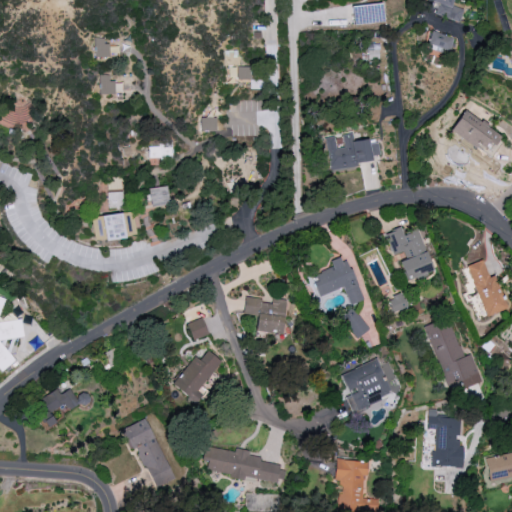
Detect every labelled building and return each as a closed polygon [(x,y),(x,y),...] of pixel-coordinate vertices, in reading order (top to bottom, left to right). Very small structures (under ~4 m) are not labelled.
[(460,21),(463,9),(452,6),(453,0),(429,0),(438,2),(435,15),(460,21)] [(454,38),(431,31),(426,48),(448,56),(454,38)] [(95,57),(108,57),(107,38),(94,38),(95,57)] [(251,79),(250,67),(237,67),(237,80),(251,79)] [(500,135),(464,110),(450,130),(486,155),(500,135)] [(201,131),(215,131),(215,118),(200,118),(201,131)] [(328,169),(372,163),(369,139),(354,141),(353,133),(342,135),(343,147),(336,148),(334,135),(324,137),(328,169)] [(150,206),(168,205),(166,186),(148,188),(150,206)] [(90,216),(93,241),(138,236),(135,211),(90,216)] [(406,280),(433,271),(419,229),(403,234),(401,228),(384,233),(392,258),(398,257),(406,280)] [(361,300),(345,255),(330,260),(333,269),(309,277),(316,297),(343,287),(349,305),(361,300)] [(506,308),(494,275),(488,277),(482,260),(465,266),(484,317),(506,308)] [(406,305),(400,293),(387,299),(392,311),(406,305)] [(0,371),(14,362),(13,359),(5,348),(6,343),(14,338),(23,337),(22,320),(21,319),(0,321),(0,313),(5,298),(0,296),(0,371)] [(281,335),(286,300),(270,298),(270,301),(245,297),(243,313),(257,315),(255,331),(281,335)] [(368,329),(350,304),(338,313),(356,339),(368,329)] [(208,334),(202,317),(187,323),(192,339),(208,334)] [(445,387),(461,381),(463,387),(480,381),(471,354),(462,357),(448,317),(423,326),(445,387)] [(194,356),(171,385),(195,404),(206,391),(201,387),(221,361),(206,350),(199,360),(194,356)] [(340,373),(348,395),(346,397),(350,410),(391,396),(379,360),(340,373)] [(67,410),(85,401),(83,396),(75,399),(70,388),(59,394),(57,389),(32,402),(46,428),(55,423),(49,412),(64,404),(67,410)] [(459,419),(436,417),(437,410),(427,409),(426,428),(434,429),(432,465),(462,467),(463,446),(458,446),(459,419)] [(122,428),(131,449),(135,447),(153,489),(173,480),(146,418),(122,428)] [(276,483),(279,464),(259,461),(260,457),(249,455),(250,451),(235,448),(234,451),(204,446),(200,470),(243,477),(276,483)] [(511,452),(483,458),(488,481),(511,476),(511,452)] [(368,461),(337,460),(335,510),(377,511),(378,499),(362,499),(363,476),(367,477),(368,461)]
